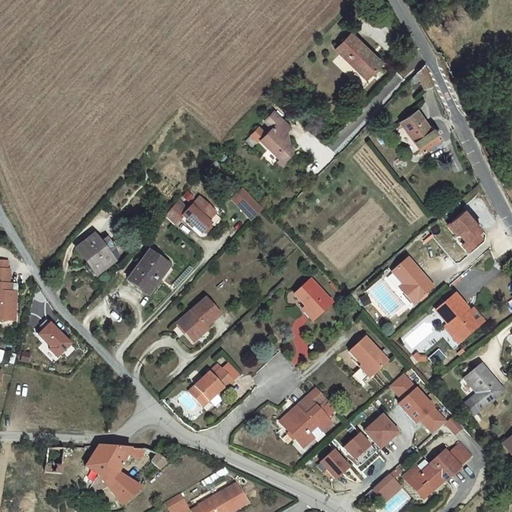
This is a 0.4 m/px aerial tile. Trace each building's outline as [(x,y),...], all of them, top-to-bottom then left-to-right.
[(378,66),(381,63),(351,33),(336,49),(366,78),(370,74),(378,66)] [(424,65),(417,72),(420,79),(424,88),(433,84),(424,65)] [(384,72),(378,66),(370,74),(376,80),(384,72)] [(420,79),(417,72),(408,82),(411,85),(420,79)] [(421,117),(416,110),(400,122),(405,128),(421,117)] [(265,121),(272,128),(260,140),(280,159),(283,162),(285,160),(292,153),(292,147),(282,136),(290,128),(274,112),(265,121)] [(433,129),(431,131),(421,117),(405,128),(421,151),(429,146),(440,138),(433,129)] [(443,143),(440,138),(429,146),(432,151),(443,143)] [(263,209),(243,189),(232,199),(252,221),(263,209)] [(178,201),(165,216),(175,225),(183,216),(202,234),(210,224),(207,221),(215,213),(199,198),(188,211),(178,201)] [(456,234),(458,233),(466,241),(471,248),(482,238),(477,233),(481,229),(474,221),(476,220),(466,209),(448,224),(456,234)] [(94,235),(77,248),(89,264),(91,262),(100,273),(114,261),(109,254),(115,249),(108,239),(105,238),(100,242),(94,235)] [(433,237),(432,235),(424,241),(426,243),(433,237)] [(471,248),(466,241),(462,244),(468,250),(471,248)] [(119,257),(115,249),(109,254),(114,261),(119,257)] [(158,280),(168,265),(149,251),(143,260),(138,267),(129,279),(147,292),(157,279),(158,280)] [(425,294),(432,288),(407,259),(392,272),(403,285),(406,289),(402,292),(413,304),(418,299),(425,294)] [(100,273),(91,262),(89,264),(84,268),(93,278),(100,273)] [(190,266),(173,285),(176,287),(193,269),(190,266)] [(0,269),(0,320),(8,321),(8,312),(15,313),(16,292),(11,291),(12,284),(9,284),(10,270),(7,270),(0,269)] [(158,280),(157,279),(147,292),(150,295),(160,281),(158,280)] [(306,306),(316,317),(331,303),(310,280),(294,295),(305,307),(306,306)] [(428,297),(425,294),(418,299),(421,302),(428,297)] [(461,341),(477,326),(464,310),(466,308),(454,295),(441,306),(437,310),(436,311),(447,324),(461,341)] [(366,296),(360,299),(364,307),(370,304),(366,296)] [(206,298),(177,323),(193,342),(208,329),(206,327),(220,315),(206,298)] [(312,320),(316,317),(306,306),(305,307),(302,310),(312,320)] [(469,312),(466,308),(464,310),(477,326),(483,322),(473,309),(469,312)] [(41,324),(42,326),(37,332),(51,347),(49,348),(57,356),(70,344),(47,319),(41,324)] [(461,341),(447,324),(444,327),(458,343),(461,341)] [(349,352),(361,365),(371,376),(387,361),(364,337),(349,352)] [(417,361),(425,361),(425,356),(422,356),(420,356),(417,353),(413,356),(417,361)] [(218,364),(209,372),(213,376),(221,368),(218,364)] [(228,364),(222,369),(231,379),(237,373),(228,364)] [(368,379),(371,376),(361,365),(357,368),(368,379)] [(472,372),(465,378),(478,394),(471,400),(479,410),(502,391),(481,365),(476,369),(472,372)] [(234,381),(231,379),(222,369),(221,368),(213,376),(209,372),(188,392),(202,407),(217,393),(223,388),(225,390),(234,381)] [(403,374),(389,386),(403,401),(419,419),(433,434),(445,423),(403,374)] [(316,389),(307,397),(309,399),(318,390),(316,389)] [(287,419),(281,424),(302,448),(330,423),(327,419),(336,410),(324,397),(318,390),(309,399),(307,397),(297,407),(298,408),(292,414),(291,412),(285,417),(287,419)] [(419,419),(403,401),(398,405),(415,423),(419,419)] [(364,432),(382,451),(402,432),(383,413),(364,432)] [(453,416),(445,423),(454,433),(462,427),(453,416)] [(359,434),(343,448),(359,466),(375,452),(359,434)] [(511,456),(511,450),(505,442),(502,445),(511,456)] [(472,456),(459,443),(454,448),(455,449),(448,455),(459,468),(472,456)] [(139,487),(118,473),(130,448),(98,445),(85,467),(99,475),(120,504),(139,487)] [(44,474),(61,474),(63,449),(46,448),(44,474)] [(334,450),(321,461),(328,469),(326,470),(334,480),(348,467),(334,450)] [(168,456),(167,456),(164,451),(159,453),(158,454),(157,454),(151,463),(158,470),(167,462),(165,460),(168,456)] [(416,492),(423,486),(430,493),(444,480),(445,481),(459,468),(448,455),(444,451),(430,464),(431,465),(421,474),(414,467),(403,477),(416,492)] [(218,473),(212,476),(214,479),(220,476),(220,477),(227,473),(224,468),(218,472),(218,473)] [(395,469),(388,475),(393,481),(400,474),(395,469)] [(388,475),(373,488),(377,492),(384,500),(396,488),(396,485),(393,481),(388,475)] [(231,511),(247,503),(235,484),(198,505),(199,506),(190,511),(231,511)] [(423,499),(430,493),(423,486),(416,492),(409,498),(415,504),(422,498),(423,499)] [(164,502),(169,511),(185,511),(189,510),(180,493),(164,502)]
